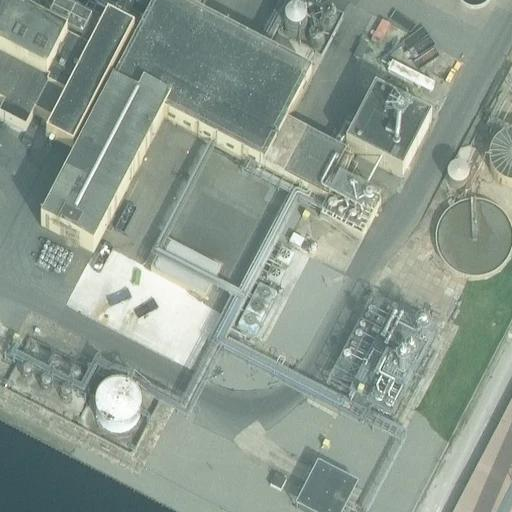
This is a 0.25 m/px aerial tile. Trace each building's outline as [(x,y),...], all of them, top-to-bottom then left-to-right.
[(348,159),(284,126),(319,60),(281,40),(272,58),(159,0),(42,226),(92,253),(162,119),(325,203),(317,219),(362,242),(380,208),(335,185),(348,159)] [(329,20),(339,3),(334,0),(322,0),(315,12),(329,20)] [(63,1),(46,35),(25,23),(23,27),(0,14),(0,106),(5,109),(0,118),(0,121),(26,135),(47,93),(67,103),(90,58),(108,23),(63,1)] [(511,143),(507,147),(503,150),(501,155),(499,159),(499,164),(499,169),(500,173),(503,178),(505,182),(508,185),(511,186),(511,143)] [(486,168),(488,161),(487,156),(484,152),(480,150),(476,148),(470,149),(466,151),(463,156),(462,161),(462,166),(465,170),(469,173),(473,174),(479,174),(483,171),(486,168)] [(470,197),(471,192),(470,187),(467,183),(462,180),(457,179),(453,180),(449,183),(446,187),(445,192),(446,197),(449,202),(453,204),(459,205),(463,204),(467,201),(470,197)] [(511,221),(509,218),(503,213),(498,210),(492,209),(483,207),(474,209),(468,210),(463,213),(457,218),(452,224),(448,230),(446,238),(445,245),(446,252),(448,259),(451,265),(455,270),(460,275),(465,278),(473,282),(481,283),(487,283),(495,281),(503,277),(509,272),(511,269),(511,221)] [(170,232),(216,257),(227,235),(181,211),(170,232)] [(220,271),(167,244),(151,274),(204,301),(220,271)] [(235,327),(261,340),(284,298),(258,284),(235,327)] [(511,511),(511,424),(472,511),(511,511)] [(358,511),(380,472),(342,451),(319,493),(352,511),(358,511)] [(275,476),(270,486),(280,492),(285,481),(275,476)]
